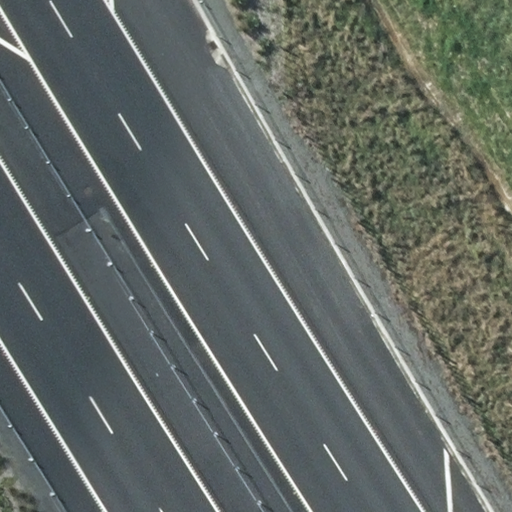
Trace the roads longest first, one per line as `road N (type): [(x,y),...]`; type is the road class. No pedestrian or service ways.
road 1 (motorway): [(40,0),(375,511)]
road 2 (motorway): [(177,511),(0,234)]
